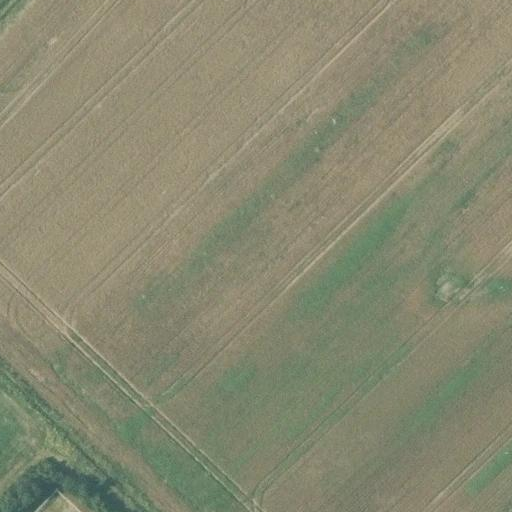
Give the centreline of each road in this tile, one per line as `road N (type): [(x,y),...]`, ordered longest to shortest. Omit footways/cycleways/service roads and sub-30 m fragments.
road 1 (motorway): [(0,161),(511,116)]
road 2 (motorway): [(511,65),(0,110)]
road 3 (track): [(0,217),(511,189)]
